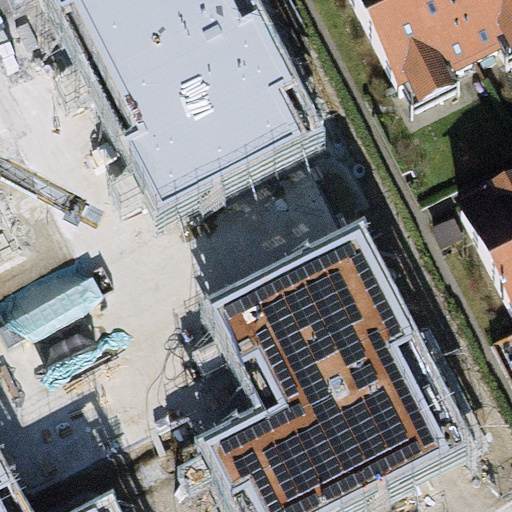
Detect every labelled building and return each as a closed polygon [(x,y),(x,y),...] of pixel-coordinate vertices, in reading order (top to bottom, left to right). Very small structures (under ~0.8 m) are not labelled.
[(249,0),(62,0),(170,215),(320,140),(249,0)] [(511,0),(360,0),(424,130),(511,86),(511,0)] [(511,203),(478,219),(511,292),(511,203)] [(364,246),(221,317),(277,428),(213,460),(239,511),(356,511),(469,456),(364,246)] [(23,511),(0,463),(0,511),(23,511)]
